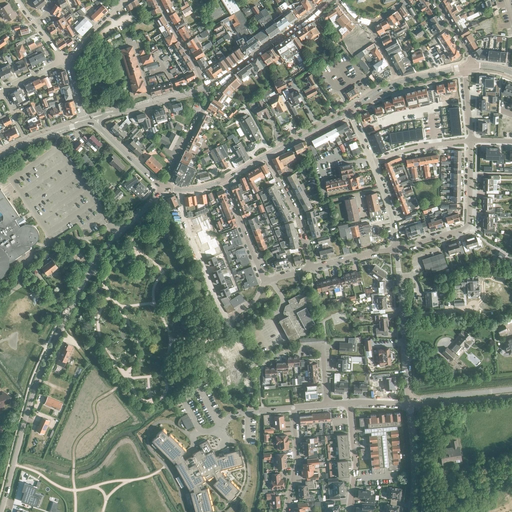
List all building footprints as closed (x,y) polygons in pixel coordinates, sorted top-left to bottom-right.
[(34,0),(32,2),(34,4),(38,9),(42,6),(37,0),(34,0)] [(65,0),(60,0),(58,1),(62,8),(66,6),(68,10),(69,10),(70,12),(72,11),(70,9),(65,0)] [(147,1),(151,11),(159,7),(155,0),(148,0),(147,1)] [(240,32),(243,37),(245,42),(251,51),(261,43),(258,39),(257,39),(254,35),(255,35),(237,6),(233,0),(226,0),(241,23),(240,24),(235,27),(238,33),(240,32)] [(292,10),(298,18),(312,7),(307,0),(303,0),(301,2),(300,1),(299,2),(292,4),(289,5),(292,10)] [(423,5),(420,7),(422,11),(425,9),(426,9),(431,6),(428,0),(425,2),(426,3),(423,5)] [(278,6),(276,8),(280,13),(282,12),(283,14),(284,16),(285,16),(290,23),(297,19),(298,18),(292,10),(289,5),(287,6),(285,2),(278,6)] [(175,3),(165,8),(168,14),(178,9),(177,7),(176,8),(175,7),(174,8),(172,5),(175,3)] [(193,12),(190,6),(189,3),(181,7),(182,10),(184,13),(179,17),(175,11),(169,15),(174,24),(185,17),(193,12)] [(404,8),(405,7),(403,3),(402,6),(399,9),(403,16),(405,18),(406,17),(405,16),(408,14),(407,13),(404,8)] [(456,7),(454,4),(452,6),(451,3),(444,7),(446,11),(447,12),(456,7)] [(9,12),(12,9),(8,4),(1,8),(0,7),(0,6),(0,12),(2,11),(4,13),(8,10),(9,12)] [(59,13),(62,9),(55,4),(51,12),(59,17),(61,14),(59,13)] [(99,6),(96,9),(97,10),(102,15),(108,10),(103,5),(100,7),(99,6)] [(255,5),(251,8),(256,14),(260,12),(255,5)] [(451,18),(455,15),(455,14),(462,10),(459,5),(456,7),(447,12),(451,18)] [(338,6),(327,14),(330,17),(329,18),(339,33),(350,20),(344,13),(338,6)] [(426,9),(425,9),(429,16),(435,12),(431,6),(426,9)] [(81,8),(77,11),(82,16),(85,13),(86,12),(84,7),(81,9),(81,8)] [(151,11),(148,12),(149,14),(152,13),(153,16),(161,13),(159,7),(151,11)] [(247,16),(252,13),(248,7),(243,11),(247,16)] [(260,12),(256,14),(254,15),(256,18),(258,21),(263,28),(264,27),(265,29),(270,37),(280,30),(275,22),(273,20),(269,13),(265,8),(260,12)] [(8,10),(4,13),(5,14),(3,15),(5,18),(7,17),(9,20),(17,15),(16,13),(15,14),(12,9),(9,12),(8,10)] [(102,15),(97,10),(91,16),(96,21),(102,15)] [(397,11),(392,14),(397,21),(400,25),(401,24),(398,21),(402,18),(397,11)] [(62,18),(56,21),(59,26),(56,27),(58,31),(60,30),(61,32),(62,31),(66,29),(67,28),(69,33),(68,33),(70,37),(74,34),(69,25),(66,20),(71,15),(69,14),(65,18),(64,17),(62,18)] [(71,16),(66,20),(69,25),(71,23),(70,21),(73,19),(75,17),(74,14),(71,16)] [(280,30),(290,23),(285,16),(284,16),(283,14),(273,20),(275,22),(280,30)] [(396,22),(400,27),(401,26),(400,25),(397,21),(392,14),(387,17),(392,25),(396,22)] [(434,24),(441,20),(437,14),(430,19),(434,24)] [(466,14),(460,17),(459,15),(456,16),(455,15),(451,18),(454,23),(461,19),(464,18),(464,19),(468,17),(466,14)] [(160,27),(166,23),(162,16),(155,20),(158,25),(159,25),(160,27)] [(80,23),(86,29),(92,24),(85,18),(80,23)] [(454,23),(456,28),(464,23),(466,22),(465,19),(464,19),(464,18),(461,19),(454,23)] [(175,24),(178,30),(185,25),(186,26),(187,25),(183,19),(175,24)] [(75,28),(81,34),(86,29),(80,23),(77,20),(74,23),(77,26),(75,28)] [(343,39),(348,33),(350,31),(356,26),(350,20),(339,33),(343,39)] [(441,20),(434,24),(433,25),(436,30),(433,32),(435,35),(443,29),(444,27),(445,26),(441,20)] [(299,51),(298,49),(302,46),(300,41),(306,37),(308,40),(311,38),(312,39),(314,39),(318,37),(318,35),(317,34),(319,32),(314,25),(315,24),(314,21),(311,23),(289,37),(292,42),(294,44),(297,49),(299,51)] [(166,23),(160,27),(159,28),(160,30),(161,29),(161,30),(160,31),(162,33),(169,28),(166,23)] [(213,27),(215,31),(222,27),(220,23),(213,27)] [(383,28),(381,23),(375,26),(379,33),(384,30),(383,28)] [(464,23),(456,28),(459,32),(460,32),(467,28),(464,23)] [(52,35),(57,31),(53,24),(47,27),(52,35)] [(20,29),(19,25),(12,27),(13,30),(17,29),(19,35),(29,33),(28,27),(20,29)] [(178,30),(181,35),(189,30),(186,26),(185,25),(178,30)] [(218,36),(225,32),(222,27),(215,31),(218,36)] [(387,34),(381,37),(385,45),(396,39),(398,38),(396,39),(395,37),(398,36),(398,35),(403,33),(402,32),(407,29),(406,27),(403,29),(396,33),(388,37),(387,34)] [(156,36),(154,38),(155,40),(158,39),(164,35),(166,37),(173,33),(169,28),(162,33),(156,36)] [(460,32),(464,38),(472,33),(474,32),(473,29),(471,31),(469,28),(467,28),(460,32)] [(203,38),(210,34),(207,29),(200,33),(203,38)] [(258,39),(261,43),(269,38),(263,29),(255,35),(254,35),(257,39),(258,39)] [(189,30),(181,35),(185,41),(193,36),(189,30)] [(358,42),(350,31),(348,33),(351,36),(349,38),(350,40),(345,43),(347,47),(356,43),(358,42)] [(358,42),(356,43),(359,46),(363,44),(366,48),(374,43),(369,35),(365,31),(358,38),(361,40),(358,42)] [(446,31),(437,37),(441,43),(450,37),(446,31)] [(464,38),(467,44),(475,39),(476,39),(473,35),(476,34),(474,32),(472,33),(464,38)] [(173,33),(166,37),(165,38),(168,43),(166,44),(167,46),(177,40),(173,33)] [(5,41),(8,38),(5,34),(2,37),(3,38),(0,39),(0,47),(6,43),(5,41)] [(338,42),(342,39),(339,34),(334,37),(338,42)] [(192,52),(202,46),(196,36),(186,42),(192,52)] [(71,38),(69,40),(68,39),(65,41),(63,38),(62,39),(61,37),(59,39),(60,40),(56,43),(60,49),(67,44),(66,44),(67,43),(69,45),(74,42),(71,38)] [(245,42),(243,37),(239,40),(238,39),(236,41),(238,46),(239,45),(245,55),(251,51),(245,42)] [(292,42),(289,37),(275,46),(280,53),(279,54),(280,55),(280,54),(282,57),(284,61),(285,61),(293,56),(295,59),(298,64),(304,60),(299,51),(297,49),(294,44),(292,42)] [(450,37),(441,43),(444,49),(445,49),(454,43),(450,37)] [(388,50),(401,43),(398,38),(396,39),(385,45),(388,50)] [(473,52),(478,49),(474,41),(475,40),(475,39),(467,44),(468,44),(473,52)] [(15,48),(18,54),(20,58),(23,56),(22,53),(25,51),(22,45),(25,43),(24,40),(17,43),(18,45),(16,45),(17,47),(15,48)] [(42,44),(40,41),(35,44),(33,40),(27,43),(31,50),(42,44)] [(178,41),(168,47),(172,54),(182,48),(178,41)] [(197,60),(202,57),(205,55),(203,52),(211,46),(212,45),(210,42),(192,53),(197,60)] [(365,54),(371,51),(374,55),(371,57),(372,57),(367,60),(374,71),(377,69),(378,71),(388,64),(377,47),(374,43),(366,48),(362,51),(355,56),(353,53),(352,55),(353,57),(358,62),(361,60),(360,59),(365,55),(365,54)] [(388,50),(391,56),(404,49),(401,43),(388,50)] [(444,49),(443,50),(445,52),(447,51),(449,55),(457,50),(458,49),(454,43),(445,49),(444,49)] [(153,53),(158,50),(155,45),(149,49),(151,51),(153,53)] [(28,56),(33,65),(46,58),(44,54),(45,53),(42,46),(36,50),(37,52),(33,54),(32,52),(28,54),(29,56),(28,56)] [(142,91),(146,90),(132,46),(121,50),(134,94),(138,93),(142,92),(142,91)] [(273,47),(268,51),(272,58),(274,60),(275,62),(279,59),(282,57),(280,54),(280,55),(279,54),(278,55),(273,47)] [(176,60),(186,54),(182,48),(172,54),(176,60)] [(233,51),(239,59),(244,55),(239,48),(233,51)] [(478,49),(473,52),(477,59),(479,60),(480,58),(485,50),(482,50),(480,48),(479,49),(478,49)] [(394,62),(407,56),(408,56),(404,49),(391,56),(394,62)] [(419,60),(424,58),(421,50),(411,54),(414,62),(419,61),(419,60)] [(449,55),(448,55),(452,61),(455,58),(455,59),(458,58),(457,57),(460,55),(457,50),(449,55)] [(480,58),(479,60),(488,60),(489,51),(485,50),(480,58)] [(233,51),(228,55),(234,63),(239,59),(233,51)] [(272,58),(268,51),(261,56),(267,65),(274,60),(272,58)] [(186,54),(176,60),(180,67),(189,60),(186,54)] [(141,57),(143,64),(153,61),(151,55),(141,57)] [(223,59),(229,66),(234,63),(228,55),(223,59)] [(254,68),(257,72),(264,67),(263,67),(266,65),(260,56),(250,63),(254,68)] [(394,62),(398,69),(405,65),(404,64),(410,61),(407,56),(394,62)] [(202,57),(197,60),(202,69),(208,65),(202,57)] [(218,63),(219,64),(223,70),(229,66),(223,59),(218,63)] [(20,72),(26,69),(22,60),(16,63),(17,65),(13,67),(16,73),(20,71),(20,72)] [(187,71),(189,73),(194,70),(192,68),(194,67),(189,60),(180,67),(184,73),(187,71)] [(146,65),(146,66),(148,70),(158,67),(156,61),(146,65)] [(401,75),(402,76),(416,72),(410,61),(404,64),(405,65),(398,69),(401,75)] [(246,66),(250,73),(251,73),(253,76),(257,73),(257,72),(254,68),(250,63),(246,66)] [(219,64),(212,68),(217,75),(223,70),(219,64)] [(0,74),(2,79),(12,75),(7,65),(1,67),(3,71),(0,71),(0,74)] [(217,75),(212,68),(211,66),(205,70),(211,79),(217,75)] [(250,73),(246,66),(237,72),(243,81),(248,77),(247,75),(250,73)] [(68,82),(67,77),(65,71),(60,73),(59,70),(54,72),(58,85),(61,85),(68,82)] [(188,81),(196,77),(193,72),(185,76),(188,81)] [(236,73),(226,83),(233,91),(241,84),(243,88),(245,87),(247,85),(244,81),(242,83),(240,79),(236,73)] [(310,88),(304,91),(307,98),(317,93),(313,85),(317,82),(311,74),(306,77),(311,85),(309,87),(310,88)] [(371,75),(369,76),(376,84),(378,83),(371,75)] [(486,76),(480,76),(480,85),(486,85),(486,86),(494,86),(496,86),(499,86),(500,80),(496,80),(496,85),(494,85),(495,77),(486,77),(486,76)] [(175,85),(185,82),(183,77),(174,82),(175,85)] [(36,88),(36,89),(43,86),(44,88),(47,87),(43,79),(40,80),(39,78),(33,81),(36,88)] [(36,88),(33,81),(25,85),(28,92),(36,88)] [(444,87),(445,92),(445,95),(452,94),(452,90),(457,89),(455,81),(448,83),(449,86),(444,87)] [(162,93),(162,94),(173,91),(171,82),(160,85),(162,93)] [(284,82),(277,85),(280,90),(286,87),(284,82)] [(226,83),(220,90),(226,95),(228,96),(228,97),(233,91),(226,83)] [(160,85),(160,84),(149,88),(152,96),(162,93),(160,85)] [(437,89),(433,90),(434,98),(435,98),(440,97),(441,97),(440,93),(445,92),(444,87),(444,84),(437,85),(437,89)] [(280,90),(277,85),(272,88),(274,91),(272,92),(274,95),(275,94),(276,94),(280,92),(280,90)] [(349,100),(359,93),(354,86),(344,93),(349,100)] [(427,88),(416,91),(420,107),(430,104),(430,103),(427,91),(427,88)] [(20,97),(24,95),(21,89),(11,94),(15,103),(22,100),(20,97)] [(287,89),(282,91),(286,99),(289,98),(293,105),(299,102),(302,100),(300,97),(297,90),(294,92),(294,91),(289,94),(287,89)] [(226,95),(220,90),(214,98),(223,104),(226,107),(229,103),(225,100),(228,96),(226,95)] [(427,91),(430,103),(435,102),(435,98),(434,98),(433,90),(427,91)] [(416,91),(406,93),(409,108),(410,109),(420,107),(416,91)] [(283,111),(286,109),(281,100),(284,99),(282,95),(279,96),(269,101),(273,107),(277,105),(278,108),(276,109),(277,112),(282,110),(283,111)] [(403,95),(393,97),(393,100),(394,100),(396,111),(406,109),(403,95)] [(267,111),(268,111),(264,104),(263,104),(260,99),(259,96),(255,98),(257,101),(259,106),(254,108),(258,116),(264,113),(267,119),(270,117),(267,111)] [(479,99),(479,109),(487,110),(487,103),(496,103),(496,96),(483,96),(483,99),(479,99)] [(40,100),(43,107),(48,105),(46,98),(40,100)] [(214,98),(211,102),(219,108),(220,109),(224,105),(223,104),(214,98)] [(390,100),(383,102),(384,105),(384,106),(385,106),(386,113),(395,111),(396,111),(394,100),(393,100),(390,100)] [(39,105),(35,106),(34,104),(36,104),(34,101),(29,103),(30,106),(26,109),(29,116),(37,112),(38,115),(43,112),(42,110),(39,105)] [(67,109),(75,107),(73,101),(65,103),(67,109)] [(176,110),(182,109),(181,103),(175,104),(172,105),(175,114),(177,114),(176,110)] [(216,110),(223,115),(224,113),(216,108),(210,104),(206,110),(214,114),(216,110)] [(384,105),(374,108),(376,116),(386,113),(385,106),(384,106),(384,105)] [(50,113),(48,114),(50,118),(59,115),(59,114),(58,112),(58,110),(57,107),(53,108),(53,109),(49,111),(50,113)] [(75,107),(67,109),(67,112),(66,112),(67,116),(76,113),(75,107)] [(157,121),(166,118),(163,108),(154,110),(157,121)] [(368,112),(361,115),(364,122),(369,120),(371,124),(377,121),(374,113),(370,115),(368,112)] [(145,113),(137,115),(139,122),(143,120),(144,125),(145,128),(150,126),(150,124),(148,119),(146,119),(145,113)] [(200,121),(207,124),(211,117),(204,113),(200,121)] [(246,114),(239,119),(240,121),(240,122),(247,134),(248,133),(253,142),(260,138),(255,130),(257,129),(250,116),(248,117),(246,114)] [(5,126),(12,122),(9,116),(0,120),(0,122),(0,123),(3,122),(5,126)] [(36,116),(27,121),(29,125),(31,131),(38,129),(37,126),(42,125),(40,120),(38,121),(36,116)] [(114,133),(115,134),(126,123),(128,125),(131,122),(129,120),(127,118),(119,127),(116,124),(110,129),(114,132),(114,133)] [(478,128),(478,133),(487,133),(488,123),(490,123),(490,119),(483,119),(483,122),(478,122),(478,128)] [(207,124),(200,121),(197,128),(201,130),(203,127),(205,129),(207,124)] [(126,134),(123,131),(129,125),(128,125),(126,123),(115,134),(117,136),(118,136),(121,139),(126,134)] [(346,123),(341,125),(344,131),(347,137),(349,139),(356,136),(355,134),(352,135),(350,131),(348,132),(347,130),(350,129),(346,123)] [(341,125),(336,128),(339,134),(344,131),(341,125)] [(12,130),(5,134),(8,141),(18,135),(15,129),(14,126),(11,128),(12,130)] [(370,129),(367,130),(369,135),(375,132),(373,126),(369,127),(370,129)] [(193,134),(200,138),(202,136),(199,135),(201,130),(197,128),(193,134)] [(336,128),(331,131),(334,137),(335,138),(336,141),(338,145),(342,143),(339,139),(338,137),(337,137),(336,136),(339,134),(336,128)] [(422,128),(416,129),(417,139),(424,138),(422,128)] [(137,129),(132,134),(135,137),(140,131),(137,129)] [(416,129),(409,130),(411,140),(417,139),(416,129)] [(409,130),(402,131),(404,142),(411,140),(409,130)] [(331,131),(326,134),(329,140),(334,137),(331,131)] [(402,131),(396,132),(398,143),(404,142),(402,131)] [(162,135),(160,141),(166,144),(165,146),(171,150),(173,147),(174,146),(175,146),(176,145),(174,144),(179,136),(172,132),(169,139),(162,135)] [(378,132),(369,135),(372,142),(381,138),(378,132)] [(396,132),(389,134),(391,144),(398,143),(396,132)] [(201,144),(198,142),(200,138),(193,134),(186,149),(195,154),(199,147),(201,144)] [(326,134),(320,136),(324,142),(329,140),(326,134)] [(87,142),(88,141),(93,145),(91,147),(95,151),(102,144),(92,135),(88,139),(84,135),(82,137),(87,142)] [(320,136),(312,141),(315,147),(317,151),(326,146),(325,144),(324,143),(324,142),(320,136)] [(128,145),(133,150),(140,143),(138,140),(136,138),(133,141),(133,140),(128,145)] [(383,144),(381,138),(372,142),(375,148),(383,144)] [(355,141),(353,142),(352,139),(346,142),(347,145),(349,144),(351,150),(358,147),(355,141)] [(80,146),(82,144),(79,141),(73,146),(77,150),(79,152),(82,148),(80,146)] [(294,146),(297,153),(300,152),(301,154),(303,153),(302,151),(305,150),(305,148),(307,147),(305,141),(302,142),(294,146)] [(238,164),(242,162),(242,163),(250,159),(241,142),(238,144),(239,146),(238,146),(238,145),(234,147),(239,157),(235,159),(238,164)] [(143,146),(140,143),(133,150),(138,156),(143,150),(146,147),(143,145),(143,146)] [(152,143),(146,149),(148,151),(155,145),(152,143)] [(246,146),(249,151),(254,148),(251,143),(246,146)] [(221,144),(218,147),(209,151),(216,162),(219,161),(224,169),(228,166),(224,158),(227,156),(221,144)] [(383,144),(375,148),(377,155),(386,151),(383,144)] [(348,154),(352,152),(354,155),(360,152),(358,147),(351,150),(350,150),(349,150),(348,147),(346,148),(347,151),(348,154)] [(486,153),(483,153),(483,158),(486,158),(486,159),(492,160),(492,148),(486,148),(486,153)] [(492,148),(492,160),(497,160),(497,163),(503,163),(503,154),(499,154),(499,148),(492,148)] [(292,150),(279,156),(285,169),(289,167),(288,165),(297,161),(292,150)] [(185,151),(182,156),(190,160),(193,154),(185,151)] [(150,167),(157,160),(151,155),(146,161),(149,164),(148,165),(150,167)] [(191,167),(193,163),(190,160),(182,156),(180,161),(191,167)] [(286,172),(285,169),(279,156),(272,159),(279,175),(286,172)] [(120,171),(124,167),(118,161),(119,160),(117,158),(116,159),(114,157),(111,160),(111,161),(109,163),(112,165),(113,164),(120,171)] [(428,176),(424,157),(418,158),(419,164),(424,164),(424,165),(423,165),(425,177),(428,176)] [(399,158),(390,161),(384,163),(386,169),(392,167),(390,163),(399,160),(399,158)] [(415,178),(412,159),(406,160),(407,166),(411,166),(412,168),(411,168),(412,174),(413,179),(415,178)] [(157,160),(150,167),(153,169),(154,168),(157,171),(162,166),(157,160)] [(196,169),(191,167),(180,161),(175,171),(179,173),(178,175),(181,177),(183,177),(183,178),(187,179),(184,185),(188,185),(196,169)] [(265,163),(260,166),(265,174),(266,177),(268,176),(268,175),(270,173),(269,171),(267,168),(265,163)] [(362,178),(361,178),(360,175),(354,176),(354,175),(355,175),(354,171),(353,172),(352,168),(351,164),(340,166),(341,173),(342,174),(339,175),(339,178),(333,179),(329,180),(325,181),(325,184),(327,191),(339,188),(346,187),(347,189),(363,186),(362,183),(363,183),(362,178)] [(386,169),(388,175),(395,172),(399,171),(403,169),(402,166),(396,168),(397,169),(393,170),(392,167),(386,169)] [(259,167),(253,170),(257,178),(260,176),(261,179),(265,177),(263,174),(259,167)] [(257,178),(253,170),(247,174),(251,181),(249,182),(254,190),(252,190),(254,194),(259,190),(258,187),(257,188),(253,180),(257,178)] [(179,173),(175,171),(174,174),(175,175),(173,180),(174,182),(181,186),(182,184),(183,185),(183,186),(184,185),(187,179),(183,178),(183,177),(181,177),(178,175),(179,173)] [(200,180),(209,178),(208,173),(207,173),(206,171),(204,172),(204,174),(199,175),(200,180)] [(400,172),(399,171),(395,172),(388,175),(391,180),(396,178),(395,174),(400,172)] [(290,183),(297,179),(294,173),(287,177),(290,183)] [(391,180),(393,186),(398,184),(397,181),(406,177),(405,175),(396,178),(391,180)] [(483,178),(483,184),(496,184),(497,179),(499,180),(499,176),(488,175),(488,178),(483,178)] [(135,176),(124,184),(127,188),(134,183),(136,186),(134,188),(140,193),(137,196),(140,199),(145,194),(148,190),(146,188),(147,188),(140,182),(135,176)] [(237,184),(231,187),(233,192),(248,186),(244,177),(239,179),(241,183),(237,184)] [(290,183),(293,188),(300,184),(297,179),(290,183)] [(110,183),(107,187),(109,189),(108,189),(111,192),(115,188),(110,183)] [(270,194),(277,190),(274,184),(267,188),(270,194)] [(296,194),(303,190),(300,184),(293,188),(296,194)] [(498,190),(496,190),(496,184),(483,184),(482,190),(486,190),(486,193),(498,193),(498,190)] [(233,192),(235,197),(243,194),(242,191),(244,190),(244,191),(249,189),(248,186),(233,192)] [(19,216),(1,189),(0,189),(0,278),(1,278),(2,277),(3,276),(4,275),(5,274),(6,273),(6,272),(7,271),(8,270),(8,269),(8,268),(9,267),(9,266),(9,265),(9,263),(10,263),(22,255),(23,257),(26,255),(25,253),(32,249),(31,246),(32,246),(33,245),(34,245),(34,244),(35,244),(36,243),(36,242),(37,241),(38,240),(38,239),(38,238),(39,237),(39,236),(39,235),(39,234),(39,233),(38,232),(38,231),(37,230),(37,229),(36,228),(35,227),(34,226),(33,225),(32,225),(31,224),(30,224),(29,224),(28,224),(27,224),(26,224),(25,224),(24,223),(26,221),(24,219),(22,217),(21,218),(19,216)] [(122,193),(118,189),(113,195),(117,198),(122,193)] [(395,191),(397,197),(412,191),(411,189),(402,193),(401,189),(395,191)] [(270,194),(273,199),(280,196),(277,190),(270,194)] [(296,194),(299,199),(306,196),(303,190),(296,194)] [(397,197),(399,203),(407,200),(406,197),(404,198),(403,197),(413,193),(412,191),(397,197)] [(370,217),(381,214),(376,193),(365,195),(370,217)] [(206,194),(199,195),(200,204),(207,203),(206,194)] [(243,194),(235,197),(237,202),(251,196),(250,195),(247,196),(248,197),(247,198),(246,195),(244,196),(243,194)] [(482,197),(482,203),(492,203),(492,199),(494,199),(494,194),(488,194),(488,197),(482,197)] [(167,199),(170,205),(171,208),(178,204),(175,196),(169,199),(167,199)] [(195,196),(184,197),(185,206),(196,205),(195,196)] [(237,202),(239,207),(245,204),(245,202),(249,200),(249,199),(252,198),(251,196),(237,202)] [(276,205),(283,201),(280,196),(273,199),(276,205)] [(299,199),(302,205),(309,201),(306,196),(299,199)] [(349,221),(359,218),(354,197),(349,198),(349,199),(345,200),(349,221)] [(220,208),(223,207),(229,205),(227,200),(221,202),(222,205),(219,206),(220,209),(220,208)] [(399,203),(401,208),(408,206),(417,202),(416,201),(409,203),(407,200),(399,203)] [(286,207),(283,201),(276,205),(279,211),(286,207)] [(309,201),(302,205),(305,211),(312,207),(309,201)] [(408,206),(401,208),(404,214),(409,212),(408,208),(417,205),(417,202),(408,206)] [(245,204),(239,207),(241,212),(247,209),(251,208),(255,207),(256,206),(255,203),(248,206),(247,204),(245,204)] [(492,203),(482,203),(482,209),(487,209),(487,212),(494,212),(494,209),(492,209),(492,203)] [(223,207),(220,208),(222,213),(225,213),(231,210),(229,205),(223,207)] [(281,216),(289,213),(286,207),(279,211),(281,216)] [(247,209),(241,212),(243,217),(249,214),(248,212),(251,210),(251,208),(247,209)] [(449,208),(449,209),(451,215),(453,222),(459,220),(457,213),(452,215),(452,214),(453,213),(452,209),(451,208),(449,208)] [(225,213),(222,213),(224,218),(233,215),(231,210),(225,213)] [(307,219),(315,217),(314,210),(306,212),(307,219)] [(201,212),(193,216),(196,222),(202,219),(203,223),(211,219),(209,215),(204,217),(201,212)] [(292,218),(289,213),(281,216),(284,222),(292,218)] [(482,216),(482,222),(492,222),(497,222),(497,214),(495,214),(495,213),(485,213),(484,216),(482,216)] [(237,226),(235,220),(233,215),(224,218),(226,222),(228,221),(228,222),(231,228),(237,226)] [(431,222),(428,223),(430,229),(436,227),(433,218),(432,215),(429,216),(431,222)] [(250,225),(257,222),(258,222),(258,220),(256,220),(254,217),(248,219),(250,225)] [(315,217),(307,219),(309,225),(317,223),(315,217)] [(433,218),(436,227),(443,225),(441,219),(436,220),(435,217),(433,218)] [(205,226),(199,228),(202,234),(210,231),(207,226),(213,223),(211,219),(203,223),(205,226)] [(417,233),(424,231),(428,229),(425,221),(421,223),(420,221),(414,223),(417,233)] [(285,224),(286,230),(294,228),(293,222),(285,224)] [(339,235),(346,234),(347,238),(359,236),(362,247),(373,245),(370,232),(371,232),(369,222),(347,227),(346,222),(336,224),(339,235)] [(417,233),(414,223),(414,222),(410,223),(411,226),(409,227),(404,228),(407,236),(412,234),(412,235),(417,233)] [(492,227),(492,222),(482,222),(482,228),(484,228),(484,233),(494,233),(494,227),(492,227)] [(311,231),(318,229),(317,223),(309,225),(311,231)] [(252,230),(255,236),(261,234),(259,228),(252,230)] [(296,234),(294,228),(286,230),(288,236),(296,234)] [(236,229),(225,233),(221,235),(222,237),(226,236),(225,236),(229,234),(231,239),(239,236),(236,229)] [(318,229),(311,231),(312,237),(320,235),(318,229)] [(209,231),(201,234),(204,241),(210,238),(211,241),(219,238),(217,234),(211,236),(209,231)] [(255,236),(257,242),(263,239),(262,236),(268,234),(267,231),(264,232),(261,234),(255,236)] [(296,234),(288,236),(289,242),(297,240),(296,234)] [(475,235),(470,237),(473,247),(477,246),(478,248),(482,247),(479,237),(476,238),(475,235)] [(239,236),(231,239),(233,245),(230,246),(231,248),(242,244),(239,236)] [(465,241),(462,242),(465,252),(469,251),(468,249),(473,247),(470,237),(464,239),(465,241)] [(213,245),(207,247),(209,253),(217,250),(215,245),(221,242),(219,238),(211,241),(213,245)] [(263,239),(257,242),(259,248),(260,248),(261,251),(267,248),(263,239)] [(299,247),(297,240),(289,242),(291,249),(297,247),(299,247)] [(457,241),(451,243),(455,253),(460,251),(461,254),(464,253),(462,245),(459,246),(457,241)] [(447,250),(445,251),(446,257),(448,256),(450,256),(449,255),(455,253),(451,243),(448,244),(446,245),(447,250)] [(325,245),(327,256),(334,254),(333,248),(328,249),(327,248),(328,247),(328,244),(325,245)] [(327,256),(325,245),(322,246),(323,249),(324,249),(324,250),(319,251),(321,258),(327,256)] [(278,252),(277,247),(271,250),(272,252),(275,251),(278,261),(274,262),(276,269),(282,267),(280,259),(278,252)] [(290,253),(289,249),(281,251),(279,247),(277,247),(278,252),(280,259),(283,258),(283,254),(286,253),(287,254),(290,254),(290,253)] [(233,255),(235,254),(237,259),(246,255),(244,248),(232,252),(233,255)] [(217,251),(209,254),(212,261),(218,258),(219,261),(227,258),(225,254),(219,256),(217,251)] [(432,272),(447,267),(445,261),(442,253),(422,260),(425,268),(430,266),(432,272)] [(295,264),(301,262),(300,256),(296,257),(295,254),(292,254),(295,264)] [(237,265),(238,267),(250,263),(246,255),(237,259),(235,259),(237,262),(240,261),(241,264),(237,265)] [(221,264),(215,267),(217,273),(225,270),(223,265),(229,262),(227,258),(219,261),(221,264)] [(284,259),(283,258),(280,259),(282,267),(289,265),(287,258),(284,259)] [(48,275),(58,268),(52,260),(42,268),(48,275)] [(377,282),(378,292),(385,292),(385,281),(384,281),(384,279),(382,278),(385,273),(375,266),(369,273),(378,279),(377,280),(378,282),(377,282)] [(246,278),(254,274),(251,267),(237,272),(238,275),(242,274),(242,272),(243,272),(246,278)] [(225,270),(217,274),(219,280),(225,277),(227,280),(234,277),(232,273),(227,275),(225,270)] [(349,273),(352,283),(358,282),(362,281),(360,274),(356,275),(356,271),(349,273)] [(346,285),(352,283),(349,273),(343,275),(344,278),(340,279),(342,286),(346,285)] [(244,283),(245,285),(243,285),(244,289),(258,284),(254,274),(246,278),(247,282),(244,283)] [(461,281),(454,282),(454,288),(461,287),(467,286),(467,293),(471,293),(471,294),(475,294),(475,292),(479,292),(478,292),(481,291),(480,286),(478,286),(478,285),(477,285),(477,283),(478,283),(477,276),(474,276),(469,277),(466,277),(466,278),(460,279),(461,281)] [(340,278),(337,278),(337,277),(331,279),(334,288),(339,287),(340,291),(343,290),(342,286),(340,279),(340,278)] [(227,284),(221,287),(224,293),(232,289),(230,284),(236,282),(234,278),(226,281),(227,284)] [(328,290),(334,288),(331,279),(326,280),(328,290)] [(322,291),(328,290),(326,280),(320,282),(316,283),(318,292),(322,291)] [(425,297),(437,296),(443,295),(443,294),(439,294),(439,288),(435,288),(435,291),(425,292),(425,297)] [(283,313),(285,316),(286,317),(279,321),(290,342),(300,337),(298,334),(308,329),(308,327),(315,324),(307,309),(316,305),(308,290),(288,300),(291,305),(289,306),(288,306),(285,308),(283,313)] [(377,302),(386,301),(386,296),(379,297),(378,293),(371,294),(372,300),(376,300),(377,302)] [(240,294),(230,301),(233,307),(244,300),(240,294)] [(227,297),(220,299),(224,305),(223,306),(228,313),(234,309),(233,307),(230,301),(227,297)] [(371,313),(373,313),(380,313),(379,309),(387,308),(386,301),(377,302),(377,303),(372,303),(371,304),(372,308),(373,309),(373,311),(371,311),(371,313)] [(378,321),(379,324),(388,323),(388,317),(382,318),(382,314),(374,315),(375,321),(378,321)] [(388,323),(379,324),(379,328),(375,328),(376,334),(383,333),(383,335),(387,335),(387,330),(389,329),(388,323)] [(506,333),(505,331),(507,331),(504,325),(497,329),(500,336),(506,333)] [(461,337),(457,342),(462,347),(465,344),(468,347),(471,344),(468,341),(471,337),(465,332),(464,333),(462,330),(458,334),(461,337)] [(348,343),(340,343),(339,351),(351,352),(351,343),(354,344),(355,340),(348,340),(348,343)] [(64,367),(73,346),(66,343),(56,364),(64,367)] [(448,358),(453,353),(447,347),(442,353),(448,358)] [(389,348),(378,349),(379,354),(378,354),(378,357),(378,361),(379,360),(380,365),(391,364),(389,348)] [(336,369),(344,370),(345,363),(347,363),(347,356),(340,356),(340,360),(336,359),(335,369),(336,369)] [(71,377),(78,362),(70,358),(63,373),(64,373),(63,374),(65,375),(65,374),(71,377)] [(303,360),(299,360),(299,362),(301,362),(301,367),(307,366),(307,370),(318,369),(317,363),(312,364),(312,361),(304,362),(303,360)] [(395,390),(394,380),(390,380),(389,373),(375,374),(376,378),(385,377),(387,391),(395,390)] [(334,384),(334,393),(343,393),(343,391),(347,391),(347,382),(339,382),(339,384),(334,384)] [(359,391),(367,391),(367,383),(359,383),(359,385),(353,385),(353,393),(359,394),(359,391)] [(316,385),(306,386),(307,391),(305,391),(305,400),(317,399),(317,390),(314,390),(314,389),(317,389),(316,385)] [(0,395),(0,401),(4,405),(9,403),(10,397),(6,393),(5,394),(5,393),(4,392),(2,392),(3,394),(0,395)] [(40,408),(46,401),(40,397),(35,403),(40,408)] [(63,403),(48,397),(45,404),(59,411),(63,403)] [(370,451),(371,456),(373,456),(373,459),(371,459),(371,464),(374,464),(374,467),(371,468),(372,474),(385,473),(385,471),(399,470),(398,458),(400,458),(400,453),(397,453),(397,450),(399,450),(399,445),(397,445),(396,442),(399,442),(398,437),(396,437),(396,434),(398,434),(398,429),(397,429),(397,425),(400,425),(399,412),(394,413),(394,415),(391,415),(391,413),(386,413),(386,414),(386,416),(384,416),(383,414),(378,414),(378,417),(376,417),(375,415),(375,414),(370,415),(370,417),(359,418),(360,429),(364,428),(364,432),(371,432),(371,435),(369,435),(369,441),(369,440),(371,440),(372,443),(370,443),(369,443),(370,448),(372,448),(372,451),(370,451)] [(184,419),(182,420),(187,429),(191,427),(194,426),(192,423),(189,416),(184,419)] [(275,429),(285,428),(284,422),(283,422),(283,416),(274,417),(275,429)] [(37,432),(46,436),(51,423),(44,419),(40,429),(39,429),(37,432)] [(157,435),(152,440),(174,463),(175,461),(177,463),(175,464),(181,475),(179,476),(185,486),(187,485),(190,490),(193,488),(194,491),(190,492),(195,511),(208,511),(213,511),(207,488),(201,489),(198,484),(205,480),(207,479),(214,475),(217,480),(213,484),(230,501),(236,495),(235,494),(239,490),(229,479),(228,480),(224,477),(225,476),(222,473),(220,471),(220,470),(243,464),(241,455),(240,455),(238,450),(224,454),(224,455),(219,456),(219,455),(216,456),(213,451),(207,440),(199,444),(202,449),(200,450),(200,449),(192,454),(194,456),(192,457),(191,456),(184,460),(182,455),(186,451),(169,434),(168,435),(162,429),(156,435),(157,435)] [(287,437),(287,435),(279,436),(276,437),(277,443),(280,443),(280,449),(288,449),(288,444),(289,444),(288,437),(287,437)] [(303,448),(314,447),(313,444),(318,444),(318,437),(308,438),(309,442),(302,443),(303,448)] [(457,454),(458,454),(457,448),(456,448),(455,441),(449,442),(450,449),(439,451),(440,461),(452,459),(453,464),(458,463),(457,454)] [(314,447),(303,448),(303,454),(310,454),(310,458),(317,457),(317,450),(313,451),(313,448),(314,448),(314,447)] [(274,469),(277,468),(286,468),(286,459),(286,453),(275,454),(275,463),(274,463),(274,469)] [(301,470),(315,469),(314,465),(319,465),(318,458),(308,459),(309,463),(303,464),(303,470),(301,470)] [(315,469),(301,470),(302,476),(308,476),(308,479),(318,478),(318,472),(313,473),(313,469),(315,469)] [(271,481),(272,489),(284,488),(283,480),(280,480),(280,473),(272,474),(272,481),(271,481)] [(332,489),(344,488),(343,487),(344,487),(344,484),(343,484),(343,481),(338,482),(338,478),(328,479),(328,484),(333,483),(334,488),(331,489),(332,489)] [(298,492),(308,491),(308,488),(313,487),(313,480),(305,481),(305,485),(298,486),(298,492)] [(25,490),(22,501),(36,506),(39,495),(34,493),(35,488),(25,484),(23,489),(25,490)] [(400,496),(401,495),(400,495),(401,494),(401,493),(401,489),(390,487),(389,487),(389,488),(388,493),(386,493),(386,497),(388,498),(388,499),(388,498),(399,500),(400,500),(400,496)] [(344,489),(344,488),(332,489),(332,494),(329,494),(330,499),(339,498),(339,495),(344,494),(344,492),(345,492),(344,489)] [(370,491),(358,490),(358,498),(365,498),(365,502),(374,503),(374,497),(370,496),(370,491)] [(308,491),(298,492),(299,498),(306,497),(307,501),(314,500),(314,493),(308,494),(308,491)] [(279,496),(274,496),(274,493),(266,494),(267,499),(269,499),(270,507),(280,507),(280,500),(279,500),(279,496)] [(483,505),(490,501),(488,497),(481,500),(483,505)] [(53,502),(51,507),(54,508),(52,511),(59,511),(60,510),(57,509),(58,504),(53,502)] [(329,509),(329,511),(338,511),(338,506),(334,506),(334,502),(325,502),(325,509),(329,509)] [(305,511),(305,510),(308,510),(307,503),(297,504),(298,508),(293,508),(293,511),(305,511)]
